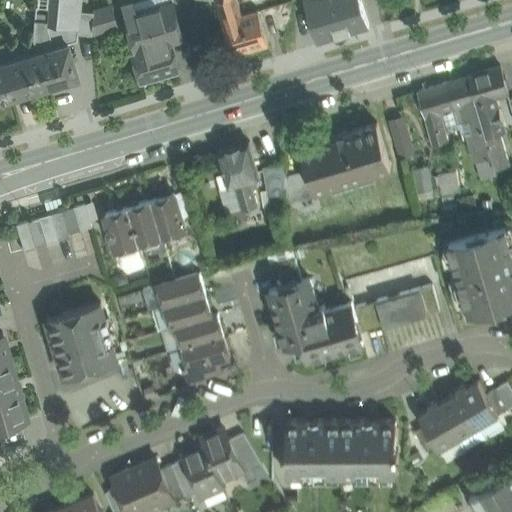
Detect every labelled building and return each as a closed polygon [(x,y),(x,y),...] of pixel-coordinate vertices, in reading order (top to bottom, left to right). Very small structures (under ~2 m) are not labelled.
[(50,0),(48,18),(48,22),(60,22),(78,24),(80,11),(80,0),(50,0)] [(258,10),(241,15),(236,0),(215,0),(232,56),(268,46),(258,10)] [(304,0),(305,0),(318,41),(368,26),(360,0),(304,0)] [(140,12),(159,76),(176,72),(179,71),(170,41),(183,38),(173,2),(140,12)] [(92,16),(90,33),(115,24),(110,6),(92,11),(92,16)] [(92,16),(92,11),(80,11),(78,24),(60,22),(66,42),(67,42),(77,38),(78,31),(90,33),(92,16)] [(159,76),(140,12),(124,17),(133,50),(129,51),(138,83),(141,82),(159,76)] [(60,22),(48,22),(48,18),(37,17),(35,20),(33,35),(33,39),(36,51),(46,85),(77,76),(69,51),(67,42),(66,42),(60,22)] [(33,35),(24,38),(28,53),(36,51),(33,39),(33,35)] [(1,61),(0,61),(10,96),(46,85),(36,51),(28,53),(1,61)] [(0,61),(0,99),(10,96),(0,61)] [(500,66),(468,75),(468,76),(475,103),(490,158),(491,158),(494,169),(508,165),(499,132),(504,131),(495,98),(508,95),(500,66)] [(468,76),(447,83),(455,109),(454,110),(458,124),(470,121),(474,132),(467,134),(474,158),(482,181),(496,177),(493,169),(494,169),(491,158),(490,158),(475,103),(468,76)] [(447,83),(418,91),(432,144),(448,140),(440,114),(454,110),(455,109),(447,83)] [(404,113),(390,117),(401,155),(415,151),(404,113)] [(347,132),(330,137),(300,146),(307,169),(314,192),(315,192),(391,169),(377,123),(347,132)] [(249,142),(218,151),(228,186),(235,184),(243,209),(257,205),(252,187),(258,186),(259,177),(249,142)] [(287,159),(263,167),(270,209),(284,207),(286,175),(287,159)] [(415,170),(420,193),(434,189),(429,167),(415,170)] [(307,169),(286,175),(284,207),(298,207),(299,213),(320,207),(315,192),(314,192),(307,169)] [(456,172),(438,175),(441,194),(459,191),(456,172)] [(174,192),(151,199),(163,237),(186,231),(174,192)] [(151,199),(128,206),(140,244),(163,237),(151,199)] [(84,202),(73,206),(80,229),(91,225),(84,202)] [(73,206),(61,209),(68,232),(80,229),(73,206)] [(128,206),(105,213),(109,226),(107,231),(108,235),(113,238),(117,251),(140,244),(128,206)] [(61,209),(50,213),(58,239),(69,236),(68,232),(61,209)] [(50,213),(38,216),(46,243),(58,239),(50,213)] [(38,216),(27,220),(35,247),(46,243),(38,216)] [(35,247),(27,220),(15,223),(23,250),(35,247)] [(506,226),(449,243),(449,244),(444,246),(448,258),(453,257),(460,281),(455,283),(460,300),(465,298),(469,311),(511,299),(511,246),(510,241),(511,240),(511,227),(511,226),(507,227),(506,226)] [(428,229),(338,255),(352,301),(354,308),(421,290),(432,286),(445,329),(455,326),(434,254),(435,254),(428,229)] [(292,244),(267,251),(277,286),(302,279),(292,244)] [(200,271),(158,283),(164,304),(207,292),(200,271)] [(277,286),(270,288),(270,291),(265,293),(268,304),(274,303),(281,327),(275,329),(279,340),(284,338),(286,343),(293,341),(297,354),(307,351),(308,357),(314,355),(316,361),(327,358),(325,352),(350,345),(351,351),(363,348),(361,342),(363,341),(354,308),(352,301),(326,308),(325,303),(319,305),(310,276),(302,279),(277,286)] [(421,290),(376,302),(383,327),(428,314),(421,290)] [(207,292),(164,304),(171,326),(176,324),(213,313),(207,292)] [(101,301),(47,317),(64,375),(118,359),(101,301)] [(213,313),(176,324),(183,345),(225,333),(219,311),(213,313)] [(0,331),(0,356),(8,354),(2,331),(0,331)] [(225,333),(183,345),(188,365),(189,366),(219,357),(231,354),(225,333)] [(8,354),(0,356),(0,423),(26,415),(8,354)] [(219,357),(189,366),(188,365),(185,366),(189,383),(223,369),(219,357)] [(478,379),(468,385),(466,382),(456,388),(458,391),(458,390),(478,425),(498,413),(486,392),(478,379)] [(511,388),(507,380),(497,386),(509,407),(511,405),(511,388)] [(497,386),(486,392),(498,413),(509,407),(497,386)] [(478,425),(458,390),(458,391),(439,401),(439,402),(459,436),(478,425)] [(459,436),(439,402),(439,401),(438,398),(428,404),(430,407),(419,413),(425,423),(437,444),(439,448),(459,436)] [(341,474),(340,418),(287,419),(287,447),(286,447),(286,451),(287,451),(287,474),(341,474)] [(340,418),(341,474),(396,474),(396,451),(398,451),(398,447),(396,447),(396,418),(340,418)] [(437,444),(425,423),(414,429),(427,450),(437,444)] [(263,463),(244,431),(229,438),(224,427),(201,437),(205,444),(205,443),(221,478),(241,469),(247,482),(258,477),(253,467),(263,463)] [(205,444),(183,453),(185,457),(172,462),(186,495),(199,490),(202,495),(224,485),(221,478),(205,443),(205,444)] [(156,456),(134,466),(153,508),(174,499),(175,498),(161,467),(156,456)] [(172,462),(161,467),(175,498),(174,499),(175,500),(186,495),(172,462)] [(142,511),(153,508),(134,466),(112,475),(117,486),(128,511),(142,511)] [(511,511),(511,471),(469,496),(478,511),(511,511)] [(456,484),(445,491),(457,511),(467,505),(456,484)] [(128,511),(117,486),(106,491),(115,511),(128,511)] [(445,491),(435,497),(443,511),(455,511),(457,511),(445,491)] [(102,511),(94,493),(50,511),(102,511)] [(443,511),(435,497),(425,503),(430,511),(443,511)] [(430,511),(425,503),(414,509),(416,511),(430,511)]
